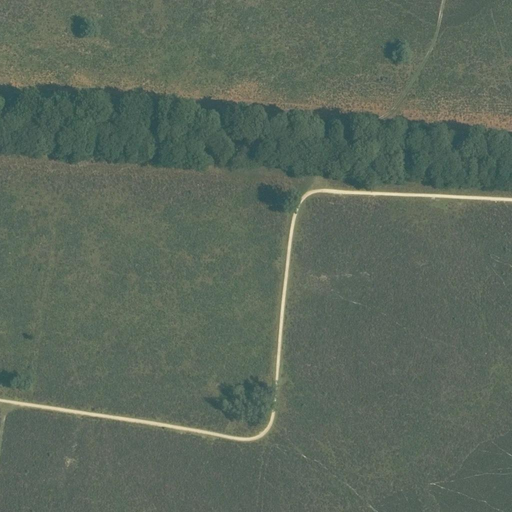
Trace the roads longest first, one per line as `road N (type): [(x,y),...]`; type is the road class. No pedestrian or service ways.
road 1 (track): [(28,130),(323,152)]
road 2 (track): [(442,0),(435,40),(392,108),(323,152)]
road 3 (track): [(323,152),(511,165)]
